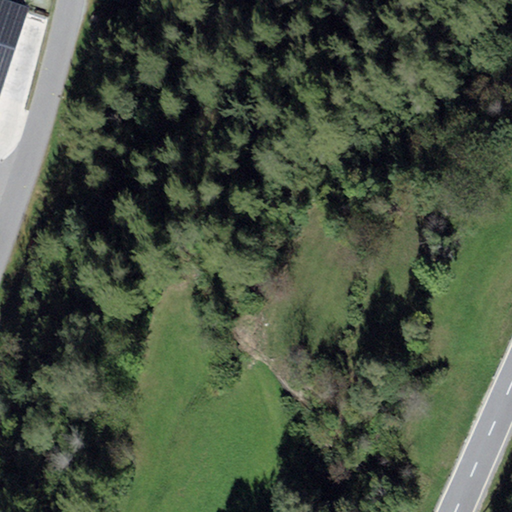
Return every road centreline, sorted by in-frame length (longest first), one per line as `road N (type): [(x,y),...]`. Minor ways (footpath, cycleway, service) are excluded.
road 1 (unclassified): [(59,0),(7,196)]
road 2 (primary): [(454,511),(511,384)]
